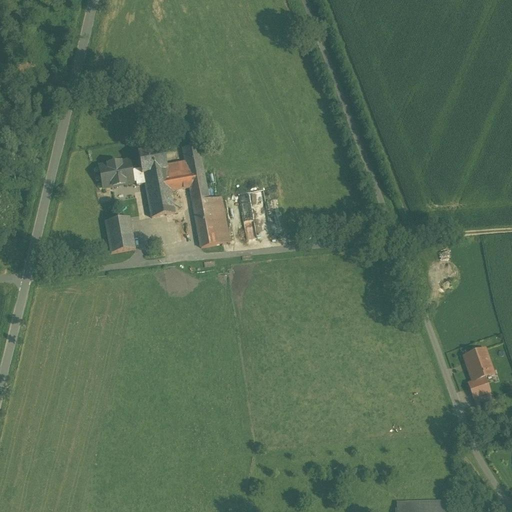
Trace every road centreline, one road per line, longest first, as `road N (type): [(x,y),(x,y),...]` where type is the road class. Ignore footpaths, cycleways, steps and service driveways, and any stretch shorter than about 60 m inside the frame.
road 1 (unclassified): [(26,276),(378,237)]
road 2 (unclassified): [(378,237),(439,403),(500,511)]
road 3 (tertiary): [(93,0),(26,276)]
road 4 (unclassified): [(289,0),(378,237)]
